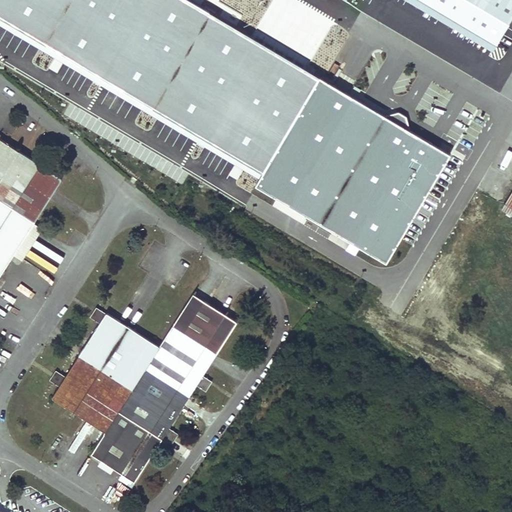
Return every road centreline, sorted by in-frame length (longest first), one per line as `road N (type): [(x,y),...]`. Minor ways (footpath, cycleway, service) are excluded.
road 1 (unclassified): [(145,511),(284,327),(275,295),(127,190)]
road 2 (unclassified): [(0,391),(127,190)]
road 3 (unclassified): [(127,190),(0,84)]
road 4 (unclassified): [(0,444),(104,511)]
